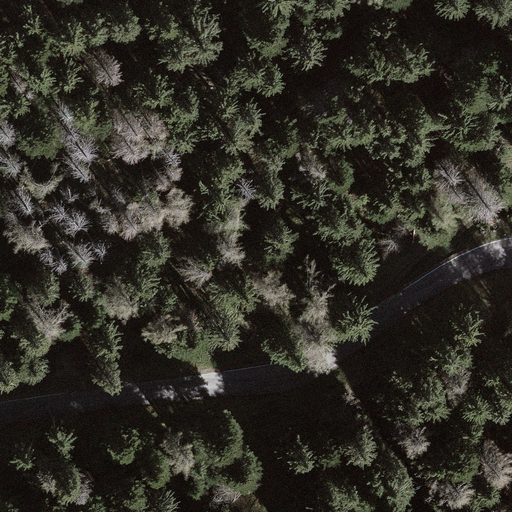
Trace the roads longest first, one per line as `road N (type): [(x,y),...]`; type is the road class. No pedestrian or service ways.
road 1 (tertiary): [(0,412),(284,376),(437,278),(511,252)]
road 2 (track): [(403,301),(397,288),(405,267),(490,194),(511,185)]
